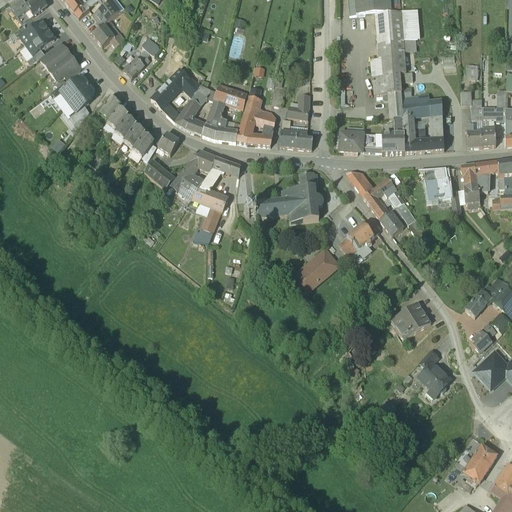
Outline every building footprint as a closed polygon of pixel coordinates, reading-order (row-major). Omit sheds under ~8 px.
[(23,0),(18,0),(10,6),(14,11),(25,3),(23,0)] [(28,0),(25,3),(33,13),(45,4),(41,0),(28,0)] [(64,0),(72,10),(85,0),(64,0)] [(85,0),(72,10),(78,18),(89,9),(87,7),(96,0),(85,0)] [(96,0),(87,7),(89,9),(93,15),(94,14),(104,7),(98,0),(96,0)] [(353,0),(347,0),(349,20),(356,20),(353,0)] [(398,0),(353,0),(356,20),(374,19),(400,17),(398,0)] [(104,7),(94,14),(102,25),(104,24),(109,20),(119,13),(110,2),(104,7)] [(33,13),(25,3),(21,6),(29,16),(33,13)] [(29,16),(21,6),(14,11),(17,15),(15,16),(20,23),(29,16)] [(400,17),(374,19),(378,64),(373,64),(372,69),(373,80),(399,78),(405,78),(405,77),(403,57),(414,56),(413,44),(417,44),(415,16),(400,17)] [(27,30),(20,35),(26,44),(47,29),(41,20),(27,30)] [(109,20),(104,24),(108,29),(113,26),(109,20)] [(242,32),(244,24),(236,22),(234,30),(242,32)] [(24,24),(9,35),(12,39),(19,34),(20,35),(27,30),(24,24)] [(108,29),(104,24),(102,25),(91,34),(102,47),(109,41),(114,37),(108,29)] [(119,33),(113,26),(108,29),(114,37),(119,33)] [(47,29),(26,44),(33,53),(40,48),(54,38),(47,29)] [(114,37),(109,41),(115,47),(124,40),(119,33),(114,37)] [(198,41),(207,44),(209,36),(200,33),(198,41)] [(59,42),(46,52),(50,57),(63,46),(59,42)] [(159,51),(150,44),(149,45),(146,50),(145,51),(154,58),(159,51)] [(50,57),(43,62),(49,71),(70,55),(63,46),(50,57)] [(40,48),(33,53),(33,54),(26,59),(30,64),(39,57),(44,53),(40,48)] [(50,57),(46,52),(44,53),(39,57),(43,62),(50,57)] [(70,55),(49,71),(56,80),(63,74),(76,64),(77,64),(70,55)] [(122,64),(115,56),(112,60),(119,68),(122,64)] [(123,72),(130,80),(144,66),(143,65),(149,60),(145,56),(139,61),(137,58),(123,72)] [(76,64),(63,74),(67,79),(80,69),(76,64)] [(477,68),(467,68),(467,83),(477,83),(477,68)] [(263,72),(255,70),(253,78),(262,80),(263,72)] [(405,78),(399,78),(400,87),(412,86),(412,77),(405,77),(405,78)] [(68,86),(60,92),(60,93),(68,102),(82,91),(81,91),(91,83),(89,80),(84,80),(83,79),(77,78),(68,86)] [(373,80),(372,80),(373,99),(382,99),(382,101),(386,101),(386,98),(388,98),(401,97),(400,87),(399,78),(373,80)] [(170,80),(151,101),(160,110),(179,88),(170,80)] [(64,81),(51,91),(55,96),(60,93),(60,92),(68,86),(64,81)] [(267,91),(274,92),(276,83),(269,82),(267,91)] [(274,92),(271,109),(280,110),(283,92),(281,91),(282,83),(276,82),(276,83),(274,92)] [(91,83),(81,91),(82,91),(68,102),(75,112),(83,106),(88,103),(87,101),(92,97),(93,91),(92,91),(93,85),(91,83)] [(194,96),(191,102),(198,107),(203,101),(205,102),(209,91),(200,88),(194,96)] [(246,99),(218,89),(213,104),(223,107),(243,113),(246,99)] [(427,99),(401,102),(402,110),(441,105),(440,92),(426,94),(427,99)] [(259,96),(250,94),(248,100),(258,102),(259,96)] [(470,109),(470,95),(459,95),(459,109),(470,109)] [(401,97),(388,98),(389,124),(392,124),(392,123),(402,123),(403,122),(402,110),(401,102),(401,97)] [(112,101),(109,99),(98,113),(101,115),(101,116),(108,121),(117,109),(119,105),(113,100),(112,101)] [(310,100),(298,99),(297,111),(289,110),(287,120),(307,124),(309,108),(310,100)] [(258,102),(248,100),(244,118),(243,117),(241,125),(252,128),(253,126),(257,113),(258,113),(261,103),(258,102)] [(191,102),(175,125),(185,131),(193,135),(198,124),(191,121),(196,111),(198,107),(191,102)] [(226,123),(219,121),(223,107),(213,104),(205,127),(201,138),(214,143),(229,145),(232,133),(224,132),(226,123)] [(441,105),(402,110),(403,122),(403,123),(402,123),(402,124),(411,122),(420,121),(427,120),(428,120),(442,120),(441,105)] [(83,106),(75,112),(70,115),(79,126),(88,113),(83,106)] [(120,111),(117,109),(108,121),(107,122),(110,125),(110,126),(116,131),(126,117),(128,115),(121,110),(120,111)] [(258,113),(257,113),(253,126),(263,129),(273,131),(275,122),(271,117),(258,113)] [(481,113),(472,113),(472,129),(473,129),(473,137),(480,136),(480,134),(481,134),(481,125),(481,124),(481,113)] [(504,113),(481,113),(481,124),(496,125),(496,127),(504,127),(504,123),(504,113)] [(136,124),(126,117),(116,131),(115,132),(118,135),(118,136),(124,140),(135,125),(136,124)] [(442,120),(428,120),(428,125),(429,142),(431,145),(424,146),(424,156),(443,155),(442,120)] [(416,147),(416,146),(413,142),(412,133),(412,130),(411,130),(411,122),(402,124),(404,158),(424,156),(424,146),(416,147)] [(290,124),(282,123),(281,135),(280,134),(278,150),(295,152),(297,136),(288,135),(290,124)] [(402,123),(392,123),(392,124),(393,140),(381,140),(381,158),(404,158),(402,124),(402,123)] [(205,127),(198,124),(193,135),(201,138),(205,127)] [(241,126),(234,124),(232,133),(238,134),(241,126)] [(145,133),(135,125),(124,140),(123,141),(127,144),(133,149),(143,134),(145,133)] [(252,128),(241,125),(241,126),(238,134),(236,144),(247,147),(255,148),(257,140),(249,139),(252,128)] [(263,129),(261,140),(257,140),(255,148),(270,149),(273,131),(263,129)] [(472,129),(466,129),(467,137),(466,137),(467,152),(481,151),(480,136),(473,137),(473,129),(472,129)] [(493,130),(486,131),(486,134),(481,134),(480,134),(480,136),(481,151),(495,150),(494,133),(493,133),(493,130)] [(424,146),(422,132),(412,133),(413,142),(416,146),(416,147),(424,146)] [(238,134),(232,133),(229,145),(236,146),(236,144),(238,134)] [(153,141),(143,134),(133,149),(132,150),(136,153),(136,154),(142,158),(153,141)] [(179,141),(167,134),(157,148),(169,156),(179,141)] [(307,137),(297,136),(295,152),(311,154),(312,143),(306,142),(307,137)] [(363,138),(339,136),(339,137),(341,137),(341,143),(339,142),(338,154),(343,154),(343,157),(357,158),(357,155),(362,155),(363,138)] [(59,150),(65,142),(59,137),(53,146),(59,150)] [(93,152),(86,161),(91,164),(98,156),(93,152)] [(209,157),(198,153),(183,172),(191,178),(191,177),(197,169),(202,172),(209,157)] [(98,156),(91,164),(95,167),(102,159),(98,156)] [(215,160),(209,157),(202,172),(209,175),(212,171),(215,160)] [(231,166),(215,160),(212,171),(209,175),(205,180),(214,183),(219,176),(222,176),(224,173),(228,175),(231,166)] [(173,180),(150,161),(144,172),(164,190),(173,180)] [(511,164),(497,166),(498,177),(498,182),(504,182),(504,189),(511,188),(511,182),(511,181),(511,164)] [(497,166),(488,167),(489,178),(498,177),(497,166)] [(488,167),(474,169),(476,188),(477,188),(477,189),(483,189),(483,191),(486,191),(486,189),(487,189),(487,178),(489,178),(488,167)] [(474,169),(460,170),(462,180),(463,180),(464,187),(465,190),(463,190),(465,207),(479,205),(479,200),(477,189),(477,188),(476,188),(474,169)] [(110,170),(104,179),(109,183),(115,174),(110,170)] [(454,171),(445,172),(447,180),(455,179),(454,171)] [(191,178),(183,172),(171,187),(191,202),(203,184),(198,180),(197,182),(191,177),(191,178)] [(445,172),(434,173),(436,186),(426,188),(428,206),(450,202),(450,198),(447,184),(447,180),(445,172)] [(313,175),(298,177),(300,191),(281,193),(281,199),(287,198),(287,200),(255,204),(255,206),(253,207),(253,208),(248,209),(248,207),(246,207),(246,209),(244,209),(244,211),(243,213),(243,214),(245,215),(245,217),(247,217),(247,219),(249,219),(249,217),(254,216),(254,218),(256,218),(256,221),(289,217),(289,225),(318,222),(317,212),(319,211),(321,210),(322,208),(323,205),(322,203),(320,201),(318,200),(316,200),(314,189),(317,189),(316,176),(313,177),(313,175)] [(373,193),(361,177),(346,177),(346,178),(363,201),(373,193)] [(203,184),(191,202),(209,208),(220,212),(220,213),(221,213),(227,199),(208,192),(214,183),(205,180),(203,184)] [(373,193),(363,201),(371,212),(378,206),(380,205),(381,206),(388,201),(396,194),(387,182),(373,193)] [(511,188),(504,189),(505,197),(503,198),(503,199),(500,198),(500,209),(511,208),(511,188)] [(396,194),(388,201),(392,207),(395,212),(396,211),(404,206),(396,194)] [(458,196),(450,198),(450,202),(453,217),(461,216),(458,196)] [(500,212),(500,202),(492,202),(492,213),(500,212)] [(378,206),(371,212),(379,223),(387,218),(384,214),(378,206)] [(404,206),(396,211),(402,218),(402,219),(416,239),(423,234),(404,206)] [(392,207),(384,214),(387,218),(395,212),(392,207)] [(220,212),(209,208),(200,229),(211,233),(220,213),(220,212)] [(387,218),(379,223),(392,240),(403,232),(396,223),(402,219),(402,218),(396,211),(387,218)] [(366,223),(346,241),(347,241),(357,253),(357,254),(366,247),(369,244),(377,237),(366,223)] [(357,253),(347,241),(338,248),(349,260),(357,253)] [(332,247),(325,253),(328,256),(328,257),(335,251),(332,247)] [(366,247),(357,254),(363,260),(371,254),(368,249),(366,247)] [(328,256),(325,253),(291,281),(303,296),(337,268),(328,257),(328,256)] [(511,315),(511,296),(498,285),(492,291),(498,296),(491,304),(509,318),(511,315)] [(488,289),(483,295),(490,301),(490,302),(491,304),(498,296),(492,291),(488,289)] [(483,295),(478,301),(476,299),(464,313),(474,321),(490,302),(490,301),(483,295)] [(417,305),(391,322),(404,343),(430,326),(417,305)] [(511,327),(500,316),(490,326),(499,335),(501,337),(511,327)] [(487,328),(481,333),(487,339),(493,333),(487,328)] [(487,339),(481,333),(472,342),(476,346),(473,348),(480,355),(491,344),(491,343),(487,339)] [(494,333),(493,333),(487,339),(491,343),(491,344),(493,346),(501,337),(499,335),(498,337),(494,333)] [(352,356),(347,350),(340,358),(343,367),(347,377),(355,395),(358,399),(362,396),(359,392),(362,389),(358,378),(361,377),(357,368),(353,370),(351,367),(354,366),(350,358),(352,356)] [(437,359),(430,352),(419,363),(426,370),(431,364),(432,365),(437,359)] [(475,354),(468,360),(473,365),(480,358),(475,354)] [(494,354),(474,373),(491,391),(505,377),(511,371),(507,367),(494,354)] [(432,365),(431,364),(426,370),(418,378),(437,395),(438,394),(442,394),(445,391),(445,386),(450,381),(432,365)] [(373,417),(382,425),(397,408),(387,400),(373,417)] [(496,456),(481,446),(476,453),(474,455),(475,455),(463,473),(468,477),(477,483),(478,484),(496,456)] [(511,456),(504,469),(507,472),(498,487),(493,484),(489,491),(500,498),(503,500),(511,505),(511,456)] [(477,483),(468,477),(465,481),(473,486),(475,487),(477,483)] [(473,486),(461,479),(458,484),(470,491),(473,486)] [(500,498),(491,511),(511,511),(511,505),(503,500),(500,498)]
